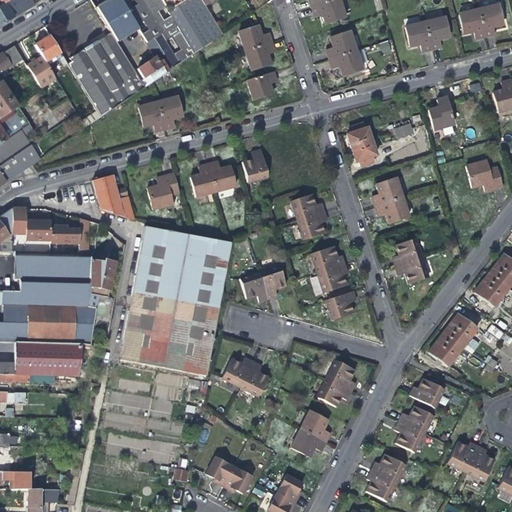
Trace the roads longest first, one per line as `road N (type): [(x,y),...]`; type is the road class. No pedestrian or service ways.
road 1 (residential): [(73,511),(127,233),(23,186)]
road 2 (residential): [(23,186),(314,105)]
road 3 (residential): [(314,105),(395,355)]
road 4 (residential): [(314,105),(511,52)]
road 5 (residential): [(395,355),(511,205)]
road 6 (residential): [(313,511),(395,355)]
road 7 (residential): [(240,315),(395,355)]
